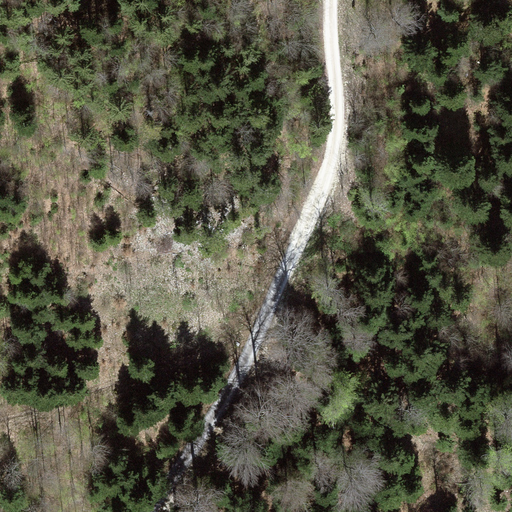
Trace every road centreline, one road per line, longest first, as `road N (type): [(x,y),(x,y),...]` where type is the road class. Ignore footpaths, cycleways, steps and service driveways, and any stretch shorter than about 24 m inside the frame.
road 1 (unclassified): [(150,511),(234,380),(331,165),(330,0)]
road 2 (track): [(267,314),(0,426)]
